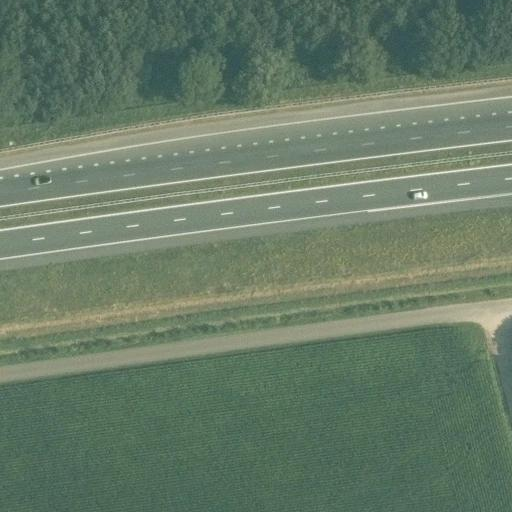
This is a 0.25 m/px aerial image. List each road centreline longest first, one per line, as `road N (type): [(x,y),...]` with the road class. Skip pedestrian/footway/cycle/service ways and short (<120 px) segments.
road 1 (motorway): [(0,249),(511,181)]
road 2 (motorway): [(511,128),(0,194)]
road 3 (unclassified): [(496,308),(0,375)]
